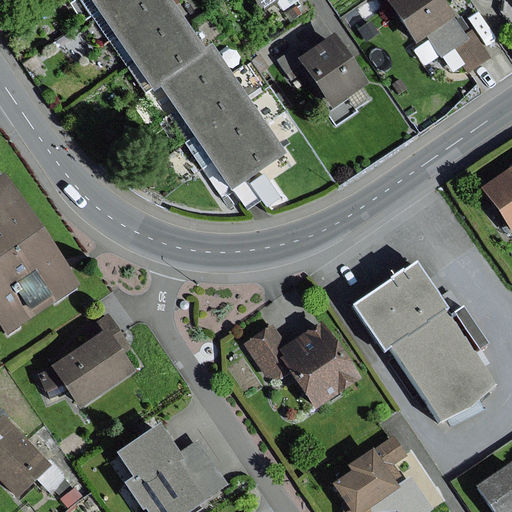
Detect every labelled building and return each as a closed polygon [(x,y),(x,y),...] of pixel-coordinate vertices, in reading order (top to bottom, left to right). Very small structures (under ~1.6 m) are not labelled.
[(86,0),(95,13),(114,0),(86,0)] [(170,1),(168,0),(114,0),(95,13),(113,40),(170,1)] [(256,0),(264,11),(280,0),(256,0)] [(438,0),(391,0),(385,5),(414,46),(425,38),(452,20),(438,0)] [(189,29),(170,1),(113,40),(132,68),(189,29)] [(467,41),(452,20),(425,38),(439,60),(451,52),(467,41)] [(370,23),(358,32),(366,43),(378,34),(370,23)] [(208,57),(189,29),(132,68),(151,95),(159,91),(208,57)] [(312,50),(294,62),(298,67),(329,112),(366,86),(332,36),(312,50)] [(474,36),(467,41),(451,52),(467,75),(490,60),(474,36)] [(294,62),(312,50),(305,39),(274,60),(285,76),(298,67),(294,62)] [(208,57),(159,91),(175,115),(230,77),(214,53),(208,57)] [(248,103),(230,77),(175,115),(193,140),(248,103)] [(265,130),(248,103),(193,140),(211,166),(265,130)] [(265,130),(211,166),(230,194),(234,191),(247,210),(258,203),(245,182),(283,157),(265,130)] [(511,166),(511,169),(482,190),(511,233),(511,163),(511,164),(511,166)] [(263,176),(250,185),(266,208),(279,199),(263,176)] [(2,179),(0,180),(0,258),(39,233),(2,179)] [(59,263),(39,233),(0,258),(0,330),(6,339),(77,291),(59,263)] [(415,266),(348,310),(381,359),(390,353),(437,424),(473,407),(498,389),(465,341),(476,358),(492,347),(463,304),(448,314),(456,326),(455,327),(415,266)] [(86,346),(105,333),(115,326),(106,313),(77,332),(86,346)] [(271,328),(243,347),(265,379),(281,380),(288,376),(313,413),(359,381),(321,325),(285,349),(271,328)] [(86,346),(50,370),(51,372),(37,376),(51,404),(68,399),(76,414),(133,374),(105,333),(86,346)] [(0,418),(0,467),(25,444),(1,418),(0,418)] [(133,481),(123,487),(140,511),(197,511),(231,489),(197,439),(177,453),(158,427),(116,456),(133,481)] [(393,435),(343,468),(347,474),(329,486),(341,504),(341,511),(372,511),(373,507),(398,491),(393,483),(402,478),(394,466),(408,458),(393,435)] [(49,468),(25,444),(0,467),(0,486),(15,502),(35,482),(49,468)] [(49,468),(35,482),(51,497),(65,478),(53,465),(49,468)] [(511,511),(511,469),(509,465),(473,489),(489,511),(511,511)] [(74,489),(61,501),(68,509),(81,497),(74,489)]
